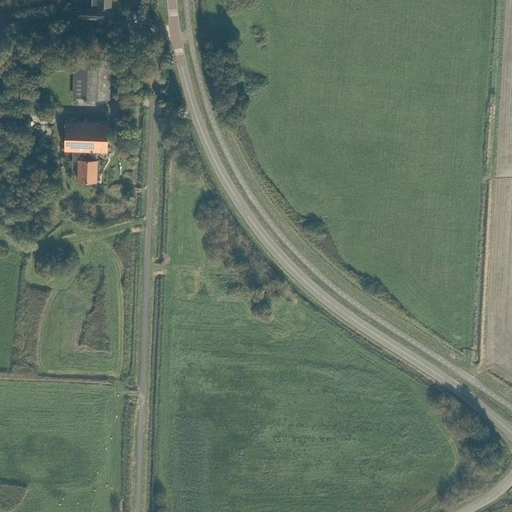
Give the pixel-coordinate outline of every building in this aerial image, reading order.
[(80,7),(79,18),(104,19),(104,5),(111,6),(111,0),(92,0),(92,8),(80,7)] [(85,98),(110,99),(112,59),(87,58),(85,98)] [(73,149),(96,150),(107,150),(108,122),(76,121),(67,121),(66,121),(65,149),(73,149)] [(96,150),(73,149),(73,160),(79,160),(78,180),(97,181),(98,160),(96,160),(96,150)] [(23,158),(23,167),(38,168),(38,158),(23,158)]
